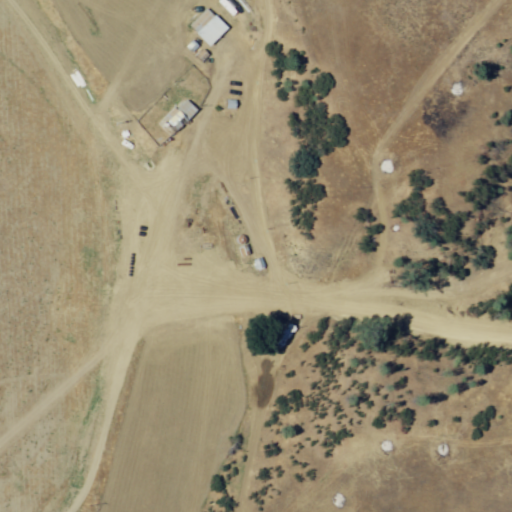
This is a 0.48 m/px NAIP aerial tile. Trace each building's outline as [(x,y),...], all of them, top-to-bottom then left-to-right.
[(223,0),(245,0),(252,7),(241,18),(223,0)] [(198,31),(191,22),(212,5),(219,14),(198,31)] [(194,37),(212,56),(204,64),(186,45),(194,37)] [(156,115),(168,127),(189,106),(176,94),(156,115)] [(175,131),(165,122),(185,99),(196,109),(175,131)]
